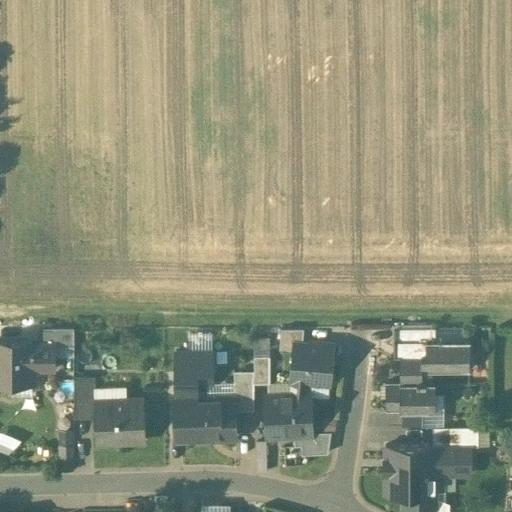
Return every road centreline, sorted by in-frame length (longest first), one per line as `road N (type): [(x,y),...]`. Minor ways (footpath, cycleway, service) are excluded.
road 1 (track): [(0,317),(511,317)]
road 2 (residential): [(0,489),(208,481),(336,507)]
road 3 (residential): [(336,507),(362,317)]
